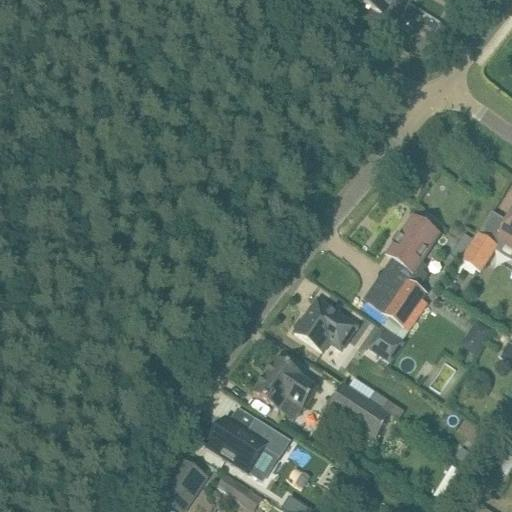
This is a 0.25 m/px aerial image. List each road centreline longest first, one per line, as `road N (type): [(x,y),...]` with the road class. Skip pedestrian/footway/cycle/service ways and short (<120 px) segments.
road 1 (unclassified): [(119,511),(187,409),(435,95)]
road 2 (residential): [(315,28),(435,95)]
road 3 (residential): [(435,95),(511,1)]
